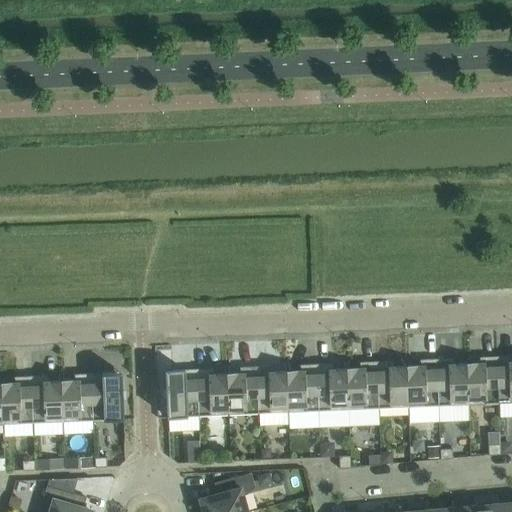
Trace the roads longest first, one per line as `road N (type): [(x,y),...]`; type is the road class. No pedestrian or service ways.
road 1 (tertiary): [(0,79),(511,55)]
road 2 (residential): [(0,327),(511,311)]
road 3 (residential): [(323,511),(316,483),(511,467)]
